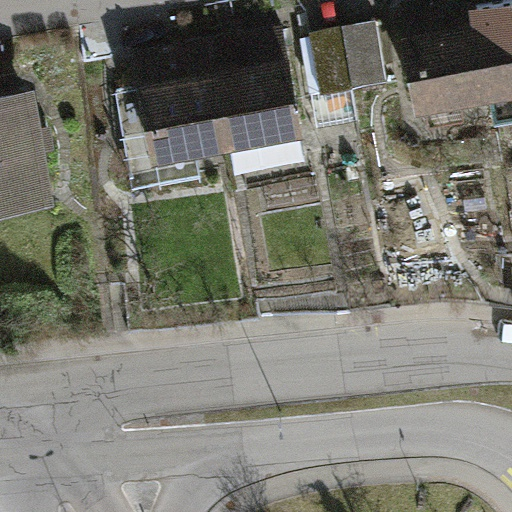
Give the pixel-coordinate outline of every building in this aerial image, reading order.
[(493,96),(474,5),(448,9),(446,0),(402,0),(422,110),(493,96)] [(511,0),(501,0),(474,5),(493,96),(511,92),(511,0)] [(379,18),(345,23),(356,84),(391,77),(379,18)] [(285,22),(210,35),(230,145),(309,132),(285,22)] [(356,84),(345,23),(312,29),(322,89),(356,84)] [(230,145),(210,35),(137,48),(159,158),(230,145)] [(39,85),(0,91),(0,207),(59,197),(39,85)]
